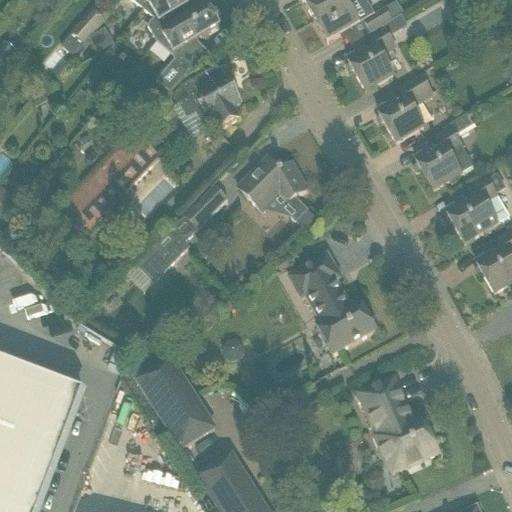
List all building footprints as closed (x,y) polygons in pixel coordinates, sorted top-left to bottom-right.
[(159,0),(129,0),(143,11),(142,12),(148,6),(151,4),(152,5),(159,0)] [(159,0),(152,5),(151,4),(148,6),(142,12),(153,21),(147,29),(156,44),(162,37),(165,35),(165,36),(189,22),(182,11),(201,0),(159,0)] [(347,4),(344,0),(303,0),(301,1),(314,23),(347,4)] [(450,0),(456,9),(471,0),(450,0)] [(360,26),(347,4),(314,23),(327,45),(360,26)] [(385,10),(363,23),(370,36),(382,29),(392,23),(385,10)] [(211,17),(208,11),(207,11),(189,22),(165,36),(165,35),(162,37),(156,44),(171,57),(185,80),(209,56),(199,47),(197,42),(218,30),(215,23),(217,22),(213,15),(211,17)] [(81,24),(70,35),(85,48),(106,25),(104,23),(95,15),(84,27),(81,24)] [(357,58),(347,64),(365,95),(383,85),(393,79),(381,58),(395,50),(382,29),(370,36),(351,48),(357,58)] [(190,82),(174,97),(179,107),(198,140),(217,130),(219,133),(223,131),(240,121),(233,109),(239,105),(227,84),(225,85),(217,70),(199,80),(192,84),(190,82)] [(420,77),(399,89),(382,99),(388,109),(377,116),(396,147),(413,137),(423,130),(411,109),(432,97),(420,77)] [(461,178),(474,170),(449,129),(419,147),(425,157),(415,163),(433,194),(461,178)] [(77,247),(162,160),(136,135),(51,222),(77,247)] [(267,161),(238,191),(262,215),(263,214),(273,204),(289,221),(292,224),(304,236),(317,223),(305,211),(295,201),(307,194),(291,166),(281,172),(279,170),(278,172),(267,161)] [(464,247),(509,220),(484,178),(450,199),(456,210),(446,216),(464,247)] [(198,233),(227,203),(214,190),(185,220),(198,233)] [(17,206),(7,198),(0,206),(0,221),(3,224),(17,206)] [(511,286),(511,264),(510,260),(511,258),(511,231),(480,250),(486,260),(476,267),(494,298),(511,287),(511,286)] [(154,285),(187,251),(170,234),(137,268),(154,285)] [(327,258),(310,268),(289,280),(302,303),(306,301),(321,327),(323,326),(339,355),(358,344),(376,334),(359,304),(350,310),(335,284),(340,281),(327,258)] [(215,433),(172,364),(138,385),(182,454),(215,433)] [(0,511),(39,511),(83,397),(0,365),(0,511)] [(394,382),(376,390),(359,397),(382,450),(389,446),(401,473),(420,465),(438,457),(422,421),(413,425),(394,382)] [(265,511),(233,460),(199,481),(218,511),(265,511)]
